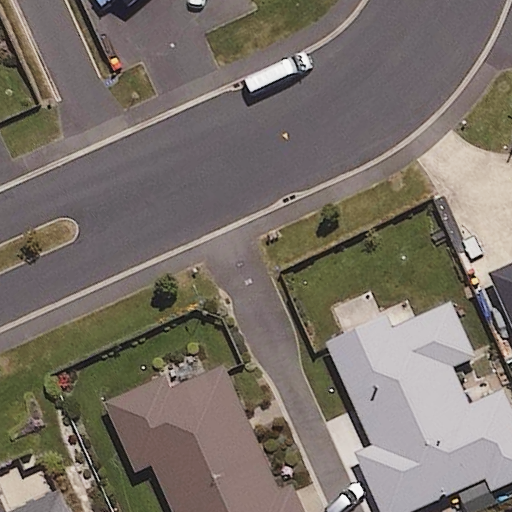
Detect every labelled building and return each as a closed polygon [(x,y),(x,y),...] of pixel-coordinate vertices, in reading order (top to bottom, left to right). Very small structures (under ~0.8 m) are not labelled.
[(118,0),(130,13),(145,0),(118,0)] [(511,271),(495,279),(511,317),(511,271)] [(394,333),(388,320),(332,348),(377,450),(360,457),(384,511),(421,511),(487,483),(493,497),(511,487),(511,404),(508,395),(473,411),(455,371),(478,360),(454,306),(394,333)] [(284,505),(228,372),(173,395),(167,380),(110,404),(140,477),(159,469),(176,511),(303,511),(298,499),(284,505)] [(72,511),(65,495),(27,511),(72,511)]
